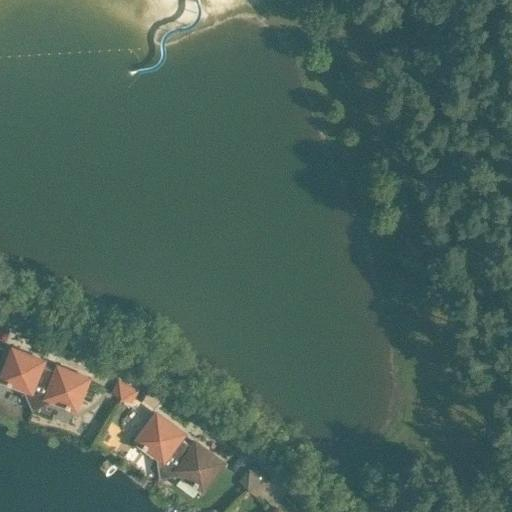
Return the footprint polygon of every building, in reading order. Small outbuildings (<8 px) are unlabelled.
[(40,389),(49,366),(44,364),(47,357),(12,343),(0,372),(0,380),(25,390),(32,408),(45,402),(40,389)] [(53,368),(49,366),(40,389),(45,402),(51,400),(78,411),(92,375),(56,361),(53,368)] [(122,395),(129,383),(119,377),(112,390),(122,395)] [(139,388),(129,383),(122,395),(132,401),(139,388)] [(172,460),(186,440),(182,437),(187,431),(157,408),(134,439),(157,456),(160,476),(174,474),(172,460)] [(190,443),(186,440),(172,460),(174,474),(180,473),(203,491),(226,460),(195,437),(190,443)] [(248,486),(258,475),(250,468),(240,479),(248,486)] [(267,483),(258,475),(248,486),(257,494),(267,483)] [(269,511),(286,511),(279,503),(269,511)]
